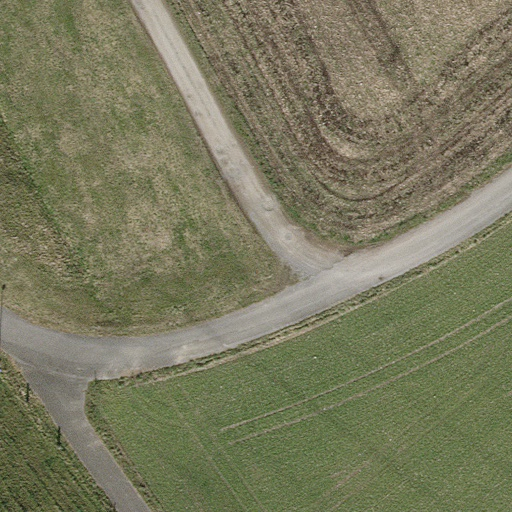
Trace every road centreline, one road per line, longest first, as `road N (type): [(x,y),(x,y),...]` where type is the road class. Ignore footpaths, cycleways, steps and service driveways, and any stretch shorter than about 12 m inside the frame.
road 1 (unclassified): [(0,321),(44,345),(108,358),(158,351),(339,286),(511,182)]
road 2 (track): [(150,0),(264,213),(339,286)]
